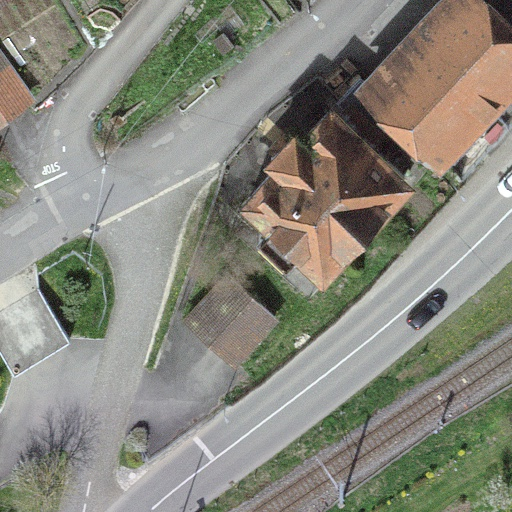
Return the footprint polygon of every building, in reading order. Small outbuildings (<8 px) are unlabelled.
[(511,75),(511,25),(484,0),(446,0),(367,85),(365,87),(396,114),(439,153),(511,75)] [(0,113),(26,94),(0,59),(0,113)] [(396,114),(365,87),(367,85),(359,78),(304,139),(294,129),(271,155),(280,163),(248,198),(268,217),(254,232),(284,260),(298,245),(320,265),(405,175),(371,143),(380,132),(396,114)] [(227,273),(187,317),(233,360),(273,316),(227,273)] [(69,330),(40,283),(0,307),(0,342),(13,364),(69,330)]
